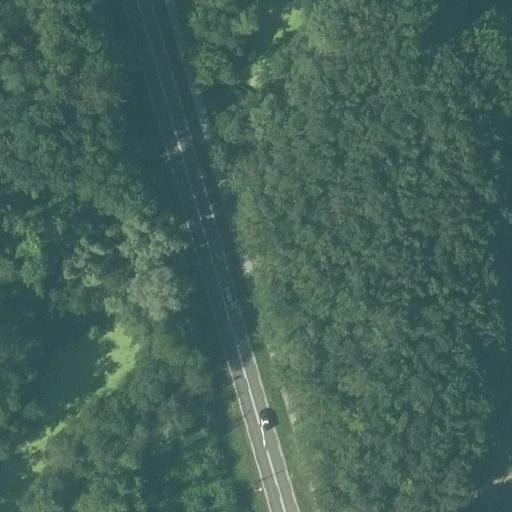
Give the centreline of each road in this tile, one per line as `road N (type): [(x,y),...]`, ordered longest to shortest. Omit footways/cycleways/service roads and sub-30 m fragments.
road 1 (secondary): [(283,511),(134,0)]
road 2 (track): [(396,511),(423,0)]
